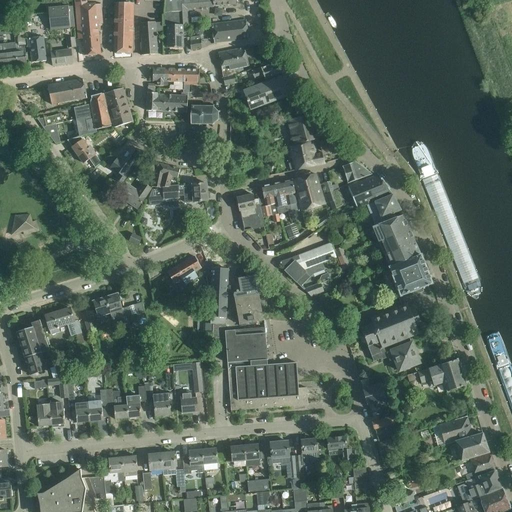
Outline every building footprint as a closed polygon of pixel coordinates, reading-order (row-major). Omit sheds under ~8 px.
[(87,6),(86,0),(75,0),(78,39),(82,39),(84,55),(86,55),(86,56),(89,56),(90,55),(94,54),(95,56),(98,55),(98,54),(100,54),(97,24),(102,24),(100,4),(87,6)] [(186,24),(185,8),(237,4),(236,0),(164,0),(165,1),(164,15),(162,15),(162,25),(167,25),(182,24),(186,24)] [(114,51),(114,52),(116,52),(116,54),(119,54),(120,53),(126,53),(126,54),(129,54),(130,53),(132,53),(133,14),(133,6),(115,5),(115,14),(114,51)] [(47,8),(50,30),(70,28),(68,6),(47,8)] [(25,35),(23,20),(13,21),(14,36),(25,35)] [(211,24),(214,43),(248,39),(246,20),(211,24)] [(11,22),(2,23),(3,35),(12,34),(11,22)] [(154,22),(141,23),(142,43),(140,43),(141,55),(157,54),(156,43),(154,22)] [(182,47),(182,24),(167,25),(167,48),(182,47)] [(200,36),(190,37),(190,38),(190,40),(190,44),(191,49),(195,49),(201,48),(201,39),(200,36)] [(30,47),(32,63),(46,61),(43,37),(27,39),(28,47),(30,47)] [(75,47),(74,38),(65,39),(66,48),(75,47)] [(14,42),(5,43),(8,65),(17,64),(15,48),(14,42)] [(26,63),(24,47),(15,48),(17,64),(26,63)] [(244,47),(218,53),(222,72),(223,77),(224,85),(232,84),(236,83),(235,75),(237,74),(236,72),(236,69),(243,67),(249,66),(244,48),(244,47)] [(72,64),(71,49),(51,52),(53,66),(72,64)] [(265,80),(282,75),(278,63),(252,71),(255,79),(264,76),(265,80)] [(153,69),(152,81),(158,81),(158,85),(163,86),(163,69),(153,69)] [(163,69),(163,86),(164,86),(167,86),(168,82),(173,82),(174,69),(163,69)] [(173,85),(173,89),(183,90),(184,90),(184,69),(174,69),(173,82),(175,82),(175,85),(173,85)] [(181,93),(181,96),(187,96),(191,96),(191,97),(198,97),(198,87),(191,87),(191,92),(189,92),(189,84),(198,85),(199,69),(184,69),(184,90),(183,90),(183,93),(181,93)] [(250,87),(238,91),(240,99),(244,98),(248,110),(251,109),(256,108),(260,106),(294,93),(286,75),(285,75),(283,76),(251,88),(250,87)] [(48,85),(51,104),(86,98),(83,79),(48,85)] [(133,121),(122,88),(105,93),(115,127),(133,121)] [(147,93),(147,108),(147,111),(168,112),(169,95),(157,95),(157,93),(147,93)] [(87,102),(82,103),(84,116),(84,117),(93,115),(94,116),(101,114),(101,111),(108,109),(107,109),(103,94),(92,97),(90,102),(87,102)] [(169,95),(168,112),(187,113),(187,96),(181,96),(169,95)] [(213,127),(213,124),(218,120),(220,121),(220,120),(218,119),(218,112),(220,112),(220,110),(218,111),(213,107),(214,105),(213,104),(212,106),(207,106),(207,104),(206,104),(206,106),(200,106),(200,104),(199,104),(199,106),(191,106),(191,124),(189,124),(189,126),(192,126),(192,125),(199,125),(199,127),(200,127),(200,125),(206,125),(206,127),(207,127),(207,125),(212,125),(212,127),(213,127)] [(77,118),(74,119),(78,136),(89,133),(89,130),(96,129),(112,125),(108,109),(101,111),(101,114),(94,116),(93,115),(84,117),(77,118)] [(38,119),(43,127),(55,124),(57,124),(63,122),(61,113),(44,118),(38,119)] [(315,140),(309,115),(287,121),(290,129),(287,130),(289,135),(291,134),(294,145),(315,140)] [(55,124),(43,127),(43,128),(49,136),(51,138),(58,136),(55,124)] [(82,136),(67,140),(83,163),(89,160),(94,168),(95,168),(101,163),(101,162),(89,146),(87,147),(80,137),(82,137),(82,136)] [(120,145),(125,140),(122,136),(116,141),(120,145)] [(312,141),(289,147),(294,164),(289,165),(291,171),(295,170),(325,163),(322,153),(315,155),(312,141)] [(118,158),(111,168),(120,174),(116,180),(122,184),(142,155),(133,149),(130,147),(124,156),(122,155),(120,159),(118,158)] [(147,174),(154,175),(157,163),(150,162),(147,174)] [(355,162),(342,166),(348,183),(371,175),(371,174),(356,162),(355,162)] [(154,175),(151,186),(161,188),(163,189),(163,187),(169,186),(172,176),(177,178),(180,169),(157,163),(154,175)] [(325,204),(315,174),(293,179),(302,211),(325,204)] [(378,175),(377,175),(348,187),(349,189),(348,190),(350,195),(352,195),(353,197),(383,185),(386,185),(378,175)] [(288,209),(289,213),(299,211),(292,180),(282,182),(288,209)] [(324,183),(327,195),(331,193),(330,191),(333,190),(332,185),(330,181),(324,183)] [(278,212),(278,211),(288,209),(282,182),(271,184),(277,212),(278,212)] [(151,189),(149,198),(149,205),(164,204),(164,199),(178,198),(178,196),(184,195),(185,203),(193,202),(208,201),(208,198),(210,198),(209,192),(207,192),(206,183),(192,184),(192,185),(183,185),(169,186),(163,187),(163,189),(151,189)] [(150,189),(143,184),(138,192),(127,185),(119,196),(137,209),(145,197),(150,189)] [(260,208),(270,206),(272,216),(278,214),(277,212),(271,184),(261,186),(264,199),(259,200),(258,200),(260,208)] [(357,208),(392,194),(386,185),(353,197),(357,208)] [(333,190),(330,191),(331,193),(333,198),(339,196),(341,195),(339,188),(334,190),(333,190)] [(240,211),(240,212),(260,208),(258,200),(259,200),(259,198),(254,199),(253,194),(236,198),(239,211),(240,211)] [(377,222),(378,225),(397,218),(395,213),(401,211),(392,195),(366,205),(374,223),(377,222)] [(260,208),(240,212),(241,218),(244,231),(252,229),(251,224),(263,221),(262,218),(260,208)] [(332,220),(328,214),(315,223),(319,229),(332,220)] [(15,216),(14,221),(11,235),(21,232),(34,228),(30,215),(15,216)] [(403,215),(397,218),(378,225),(374,227),(379,240),(409,228),(403,215)] [(290,230),(286,232),(288,237),(293,236),(298,234),(294,224),(291,225),(288,226),(290,230)] [(379,240),(384,254),(415,242),(409,228),(379,240)] [(132,234),(129,240),(138,245),(141,238),(132,234)] [(384,254),(390,268),(420,256),(419,251),(415,242),(384,254)] [(303,270),(335,258),(336,258),(331,244),(298,256),(280,263),(281,263),(287,269),(285,271),(300,286),(309,277),(303,270)] [(341,247),(336,250),(338,255),(338,256),(344,254),(343,253),(341,247)] [(344,254),(338,256),(343,269),(348,267),(344,254)] [(420,256),(390,268),(393,276),(395,281),(393,282),(394,284),(396,283),(398,288),(401,296),(424,288),(432,284),(429,275),(427,271),(429,270),(428,268),(426,269),(424,264),(421,255),(420,256)] [(182,279),(185,285),(197,277),(194,271),(201,267),(194,256),(168,272),(174,283),(182,279)] [(210,268),(206,261),(201,264),(205,271),(210,268)] [(213,324),(227,324),(230,269),(212,269),(210,323),(210,324),(213,324)] [(321,276),(319,280),(321,283),(330,279),(328,273),(321,276)] [(235,298),(235,299),(258,295),(261,294),(257,275),(238,279),(240,291),(239,291),(239,290),(238,290),(237,289),(237,290),(236,290),(236,291),(236,292),(235,293),(234,293),(234,294),(234,295),(234,296),(234,297),(235,298)] [(321,283),(304,289),(310,296),(323,291),(321,283)] [(424,289),(424,288),(401,296),(398,297),(402,306),(396,308),(395,306),(390,308),(390,310),(387,311),(386,309),(381,311),(382,314),(380,314),(380,313),(379,314),(371,318),(371,317),(370,317),(370,318),(359,323),(362,331),(360,336),(359,336),(359,337),(360,337),(361,341),(361,342),(362,342),(367,344),(370,352),(385,347),(395,343),(400,341),(409,337),(419,333),(419,334),(420,334),(418,329),(422,327),(423,324),(422,322),(420,321),(416,312),(417,310),(416,307),(414,306),(409,308),(407,303),(406,303),(406,304),(405,304),(403,299),(423,291),(423,289),(424,289)] [(105,297),(110,313),(112,321),(132,315),(129,306),(122,309),(118,294),(105,297)] [(258,295),(235,299),(240,325),(263,320),(258,295)] [(105,315),(110,313),(105,297),(93,301),(98,317),(100,325),(107,323),(105,315)] [(139,320),(147,317),(142,302),(134,305),(139,320)] [(45,316),(50,334),(59,332),(57,327),(67,324),(70,336),(81,333),(79,325),(78,320),(74,321),(70,308),(45,316)] [(85,322),(84,322),(88,333),(96,331),(93,319),(92,320),(85,322)] [(49,350),(40,320),(31,323),(32,327),(16,332),(24,358),(25,358),(41,353),(49,350)] [(206,323),(205,332),(213,332),(213,324),(210,324),(210,323),(206,323)] [(213,324),(213,332),(212,338),(225,339),(226,331),(227,324),(213,324)] [(265,408),(291,406),(308,405),(307,388),(298,388),(296,363),(266,365),(266,360),(267,360),(265,328),(226,331),(225,339),(231,411),(258,409),(258,412),(265,411),(265,408)] [(85,333),(74,336),(77,344),(88,341),(85,333)] [(397,348),(387,352),(385,347),(370,352),(374,361),(381,358),(382,359),(388,357),(390,361),(394,359),(399,371),(419,363),(411,343),(402,346),(400,341),(395,343),(397,348)] [(41,353),(25,358),(27,366),(44,361),(41,353)] [(447,392),(466,386),(457,360),(418,372),(421,384),(432,380),(434,386),(444,383),(447,392)] [(44,361),(27,366),(30,375),(46,370),(44,361)] [(126,371),(140,369),(141,362),(124,364),(126,371)] [(199,362),(192,363),(195,393),(202,392),(199,362)] [(47,380),(48,386),(59,384),(60,398),(68,397),(68,393),(67,386),(66,378),(47,380)] [(48,386),(47,380),(34,381),(35,389),(48,388),(48,386)] [(144,386),(146,401),(153,401),(152,382),(144,383),(144,386)] [(381,383),(362,389),(367,406),(386,400),(381,383)] [(68,393),(68,397),(69,409),(75,408),(76,421),(77,423),(90,422),(88,401),(75,402),(74,393),(73,393),(72,385),(67,386),(68,393)] [(140,402),(146,401),(144,386),(139,386),(138,387),(139,395),(126,396),(128,418),(141,417),(140,402)] [(112,389),(106,390),(107,405),(113,404),(115,419),(128,418),(126,396),(120,397),(120,391),(112,392),(112,389)] [(175,401),(181,400),(182,413),(197,412),(196,398),(191,399),(191,392),(180,393),(180,394),(175,395),(175,401)] [(172,393),(153,394),(153,401),(154,402),(155,415),(170,414),(169,402),(173,401),(172,393)] [(101,400),(88,401),(90,422),(103,420),(103,417),(109,417),(107,405),(101,406),(101,400)] [(49,404),(51,425),(52,425),(52,428),(59,427),(59,425),(65,424),(63,411),(62,403),(49,404)] [(38,426),(51,425),(49,404),(36,405),(38,426)] [(372,422),(374,429),(396,423),(394,416),(372,422)] [(468,416),(432,427),(438,447),(456,442),(474,436),(468,416)] [(474,436),(456,442),(458,448),(455,449),(456,452),(459,451),(462,460),(489,453),(483,433),(474,436)] [(345,437),(327,438),(328,450),(342,448),(343,460),(351,460),(350,447),(346,447),(345,437)] [(301,461),(295,461),(297,477),(297,485),(298,488),(299,488),(306,487),(305,477),(303,477),(302,464),(309,460),(317,459),(317,456),(323,456),(322,449),(322,442),(316,443),(315,439),(301,440),(303,455),(301,455),(301,461)] [(400,448),(398,440),(390,442),(392,450),(400,448)] [(271,452),(267,452),(268,465),(272,464),(280,463),(281,466),(289,465),(289,462),(287,441),(270,443),(271,452)] [(258,445),(244,446),(246,460),(246,466),(259,465),(259,459),(258,445)] [(244,446),(230,447),(232,462),(246,460),(244,446)] [(202,450),(204,470),(217,469),(217,463),(218,463),(216,448),(202,450)] [(0,467),(8,466),(6,450),(0,450),(0,467)] [(182,458),(183,469),(184,474),(191,474),(191,471),(197,470),(198,473),(204,472),(204,470),(202,450),(188,451),(189,457),(182,458)] [(185,486),(184,474),(183,469),(176,470),(174,452),(161,454),(163,469),(163,476),(175,474),(177,487),(185,486)] [(474,472),(465,475),(467,480),(495,470),(489,453),(470,459),(474,472)] [(150,471),(163,469),(161,454),(148,455),(150,471)] [(136,456),(122,457),(124,477),(137,475),(137,471),(136,456)] [(108,462),(102,462),(103,472),(104,476),(104,480),(111,479),(111,483),(118,482),(124,481),(124,480),(124,477),(122,457),(108,459),(108,462)] [(467,483),(457,486),(463,503),(473,499),(479,497),(502,488),(496,471),(479,476),(475,478),(477,485),(473,486),(472,486),(471,486),(471,487),(469,488),(467,483)] [(150,473),(142,473),(144,490),(152,489),(150,473)] [(10,489),(9,481),(0,482),(0,476),(0,498),(2,498),(2,499),(4,499),(3,498),(11,497),(11,494),(11,489),(10,489)] [(106,498),(104,476),(89,478),(97,499),(106,498)] [(43,494),(44,503),(40,504),(40,511),(94,511),(81,477),(67,479),(43,494)] [(111,479),(104,480),(105,494),(112,493),(111,483),(111,479)] [(270,491),(269,479),(248,481),(247,481),(248,493),(270,491)] [(367,482),(354,483),(355,490),(367,489),(367,482)] [(342,484),(336,485),(337,497),(344,496),(342,484)] [(299,488),(300,501),(307,500),(306,487),(299,488)] [(503,489),(479,498),(480,498),(484,511),(501,511),(511,509),(503,489)] [(391,496),(393,505),(413,500),(411,491),(391,496)] [(455,507),(456,511),(477,511),(479,511),(475,500),(469,502),(463,504),(455,507)] [(356,504),(356,511),(369,511),(368,503),(356,504)]
